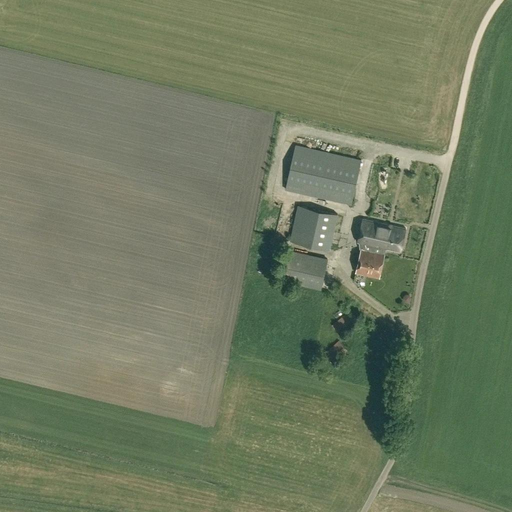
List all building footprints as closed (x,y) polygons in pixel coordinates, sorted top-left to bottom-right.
[(286,122),(284,129),(296,132),(298,126),(286,122)] [(283,160),(287,148),(281,146),(278,158),(283,160)] [(352,205),(362,161),(296,146),(287,190),(352,205)] [(291,241),(330,250),(338,215),(299,206),(291,241)] [(358,242),(364,243),(386,249),(400,252),(406,229),(363,219),(358,242)] [(364,243),(357,273),(379,279),(386,249),(364,243)] [(322,289),(328,259),(288,251),(282,280),(322,289)] [(332,325),(340,335),(356,322),(348,313),(332,325)] [(324,354),(334,364),(348,350),(339,341),(324,354)]
